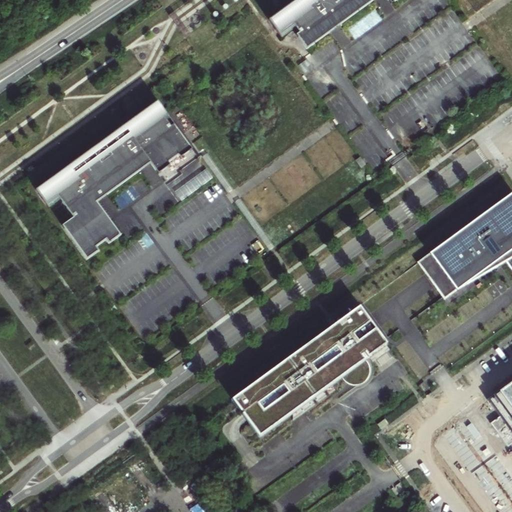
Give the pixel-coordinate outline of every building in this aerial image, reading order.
[(296,0),(271,18),(282,33),(293,25),(299,32),(296,34),(306,48),(372,0),(388,0),(391,4),(395,0),(296,0)] [(154,104),(36,190),(46,205),(58,197),(73,217),(62,225),(86,259),(98,251),(96,248),(106,240),(108,243),(120,235),(111,222),(96,202),(108,193),(147,164),(155,173),(166,166),(165,164),(175,157),(177,160),(189,151),(171,126),(168,128),(162,120),(165,118),(154,104)] [(365,165),(359,158),(355,161),(361,168),(365,165)] [(175,206),(213,178),(204,164),(165,190),(175,206)] [(511,193),(418,262),(444,299),(502,257),(511,270),(511,193)] [(359,306),(232,399),(259,437),(341,377),(343,379),(346,381),(350,383),(354,383),(359,381),(363,379),(367,373),(368,367),(366,361),(361,354),(370,348),(373,348),(376,346),(377,343),(383,339),(359,306)] [(387,345),(383,339),(377,343),(376,346),(373,348),(370,348),(361,354),(366,361),(387,345)] [(511,382),(497,393),(488,399),(511,432),(511,382)] [(384,419),(371,428),(375,434),(388,424),(384,419)]
